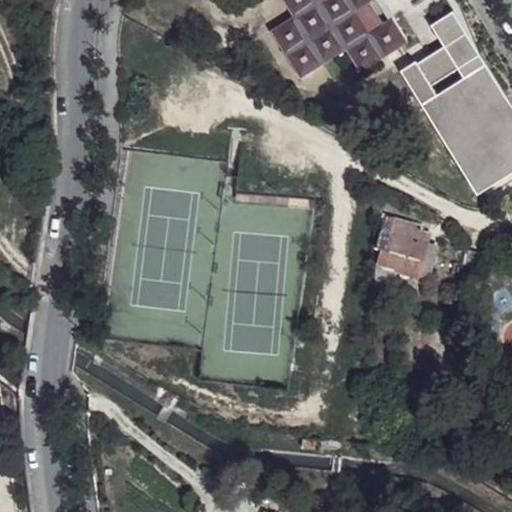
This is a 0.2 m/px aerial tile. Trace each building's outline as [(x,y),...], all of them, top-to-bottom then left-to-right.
[(347,51),(361,72),(407,44),(393,21),(380,29),(365,7),(379,0),(283,0),(294,17),(273,31),(301,78),(347,51)] [(380,29),(393,21),(396,18),(386,0),(379,0),(365,7),(380,29)] [(432,25),(444,44),(465,31),(453,12),(432,25)] [(414,60),(400,70),(421,103),(432,96),(478,167),(511,144),(511,121),(477,67),(485,62),(465,31),(444,44),(416,62),(414,60)] [(511,170),(511,100),(485,62),(477,67),(511,121),(511,144),(478,167),(432,96),(421,103),(478,192),(511,170)] [(237,193),(236,200),(312,207),(313,199),(237,193)] [(417,277),(425,242),(380,232),(375,248),(380,249),(375,265),(375,279),(386,283),(389,272),(417,277)] [(430,274),(436,243),(425,242),(417,277),(429,280),(430,274)] [(459,294),(461,278),(450,277),(448,292),(459,294)] [(385,380),(387,310),(387,306),(375,305),(374,379),(385,380)] [(317,511),(318,510),(305,503),(300,511),(317,511)]
